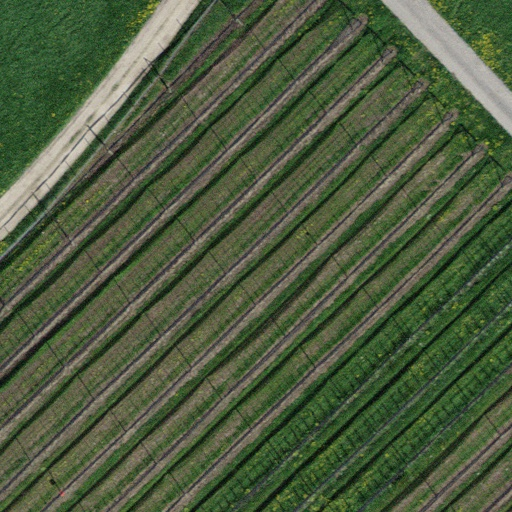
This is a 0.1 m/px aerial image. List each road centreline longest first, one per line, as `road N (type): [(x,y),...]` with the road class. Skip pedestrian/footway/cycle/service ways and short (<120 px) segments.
road 1 (track): [(0,219),(180,0)]
road 2 (track): [(400,0),(511,117)]
